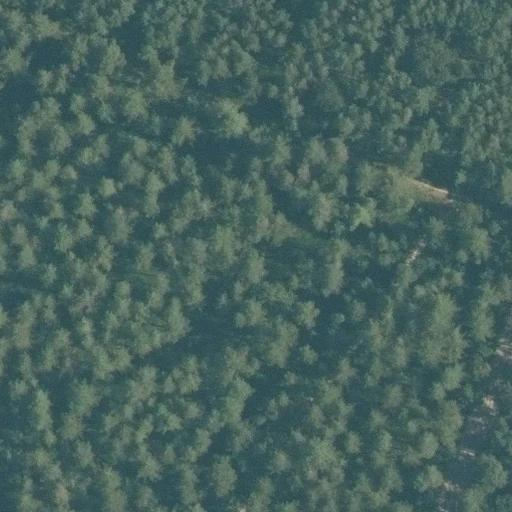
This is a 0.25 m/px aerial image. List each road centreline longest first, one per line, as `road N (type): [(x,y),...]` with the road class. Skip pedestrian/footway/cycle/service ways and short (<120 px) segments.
road 1 (track): [(448,195),(0,1)]
road 2 (track): [(511,223),(448,195),(236,511)]
road 3 (track): [(437,511),(510,331)]
